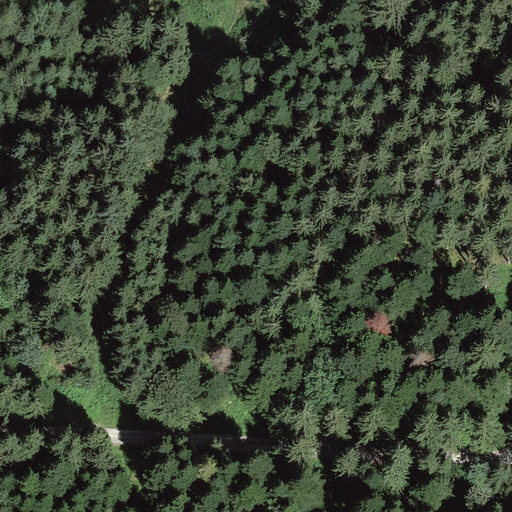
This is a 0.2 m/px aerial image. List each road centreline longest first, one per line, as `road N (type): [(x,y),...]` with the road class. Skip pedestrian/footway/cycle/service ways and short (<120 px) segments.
road 1 (track): [(0,425),(511,457)]
road 2 (track): [(440,0),(481,91),(511,224)]
road 3 (track): [(0,349),(98,431)]
